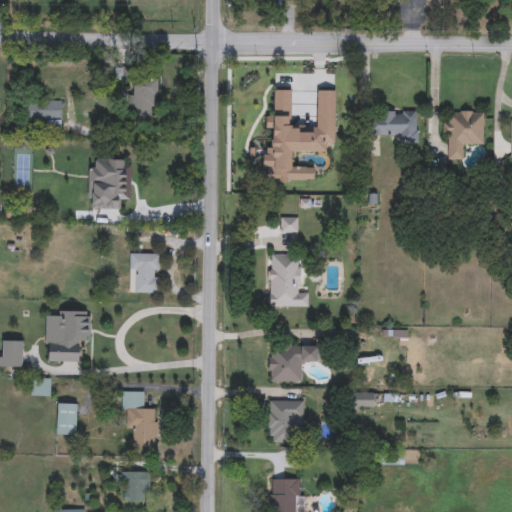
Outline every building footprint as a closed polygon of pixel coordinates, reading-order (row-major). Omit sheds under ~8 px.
[(155,79),(155,119),(128,119),(128,95),(133,95),(133,79),(155,79)] [(61,101),(61,131),(47,131),(47,121),(21,121),(21,101),(61,101)] [(483,112),(483,146),(464,146),(464,160),(444,160),(444,112),(483,112)] [(371,113),(410,113),(410,135),(371,135),(371,113)] [(56,177),(56,197),(24,197),(24,177),(56,177)] [(279,234),(279,218),(297,218),(297,234),(279,234)] [(158,254),(158,293),(128,293),(128,254),(158,254)] [(306,308),(268,308),(268,254),(297,254),(297,290),(306,290),(306,308)] [(44,362),(45,311),(91,312),(90,341),(78,341),(78,363),(44,362)] [(0,368),(0,340),(22,340),(22,368),(0,368)] [(268,382),(268,344),(317,345),(317,362),(300,362),(300,382),(268,382)] [(29,396),(29,378),(50,378),(50,396),(29,396)] [(155,448),(122,448),(122,392),(144,392),(144,410),(155,410),(155,448)] [(373,392),(373,408),(347,408),(347,392),(373,392)] [(267,400),(303,400),(303,430),(292,430),(292,442),(267,442),(267,400)] [(56,435),(56,404),(75,404),(75,435),(56,435)] [(122,472),(148,472),(148,502),(122,502),(122,472)] [(303,479),(303,511),(269,511),(269,479),(303,479)]
